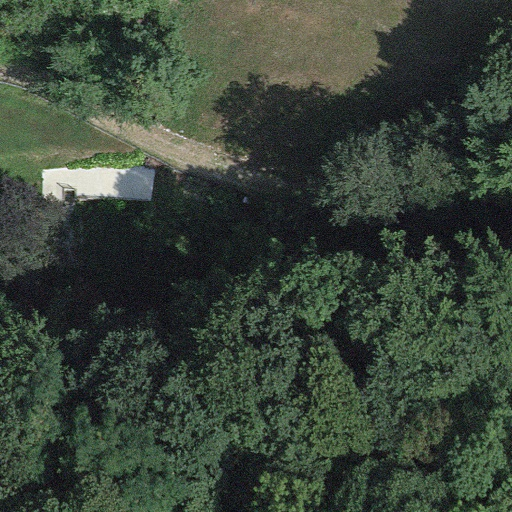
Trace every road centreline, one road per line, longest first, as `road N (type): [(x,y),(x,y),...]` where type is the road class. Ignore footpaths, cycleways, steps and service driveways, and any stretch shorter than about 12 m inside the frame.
road 1 (track): [(0,72),(280,189),(393,192),(511,182)]
road 2 (track): [(511,359),(228,511)]
